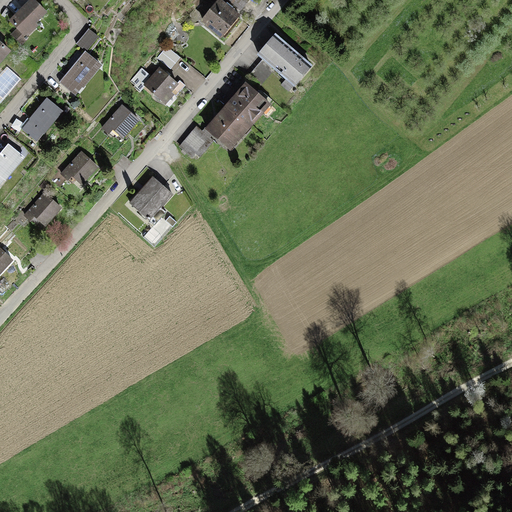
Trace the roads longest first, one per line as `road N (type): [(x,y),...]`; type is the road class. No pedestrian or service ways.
road 1 (residential): [(279,0),(0,320)]
road 2 (track): [(511,366),(242,511)]
road 3 (residential): [(56,0),(74,30),(0,121)]
